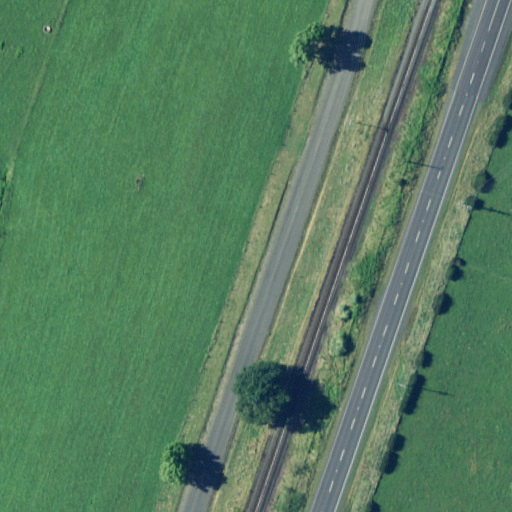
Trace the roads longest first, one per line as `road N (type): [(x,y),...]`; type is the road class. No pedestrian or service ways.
road 1 (primary): [(321,511),(498,0)]
road 2 (unclassified): [(189,511),(363,0)]
